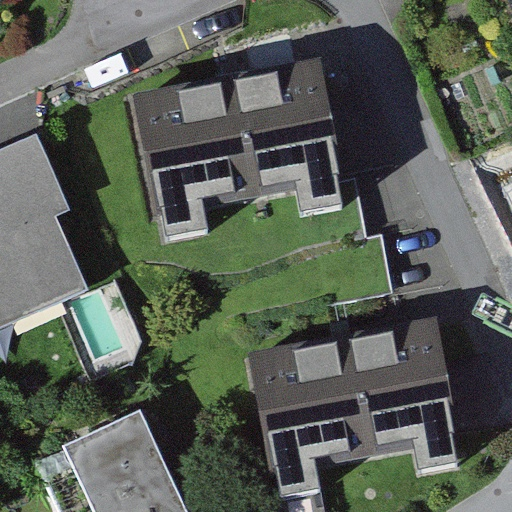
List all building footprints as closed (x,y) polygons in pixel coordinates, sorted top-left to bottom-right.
[(141,110),(161,215),(335,182),(316,77),(141,110)] [(0,153),(0,330),(84,292),(17,146),(0,153)] [(511,181),(499,187),(511,215),(511,181)] [(252,370),(273,484),(455,451),(435,337),(252,370)] [(86,511),(180,511),(138,419),(60,454),(86,511)]
